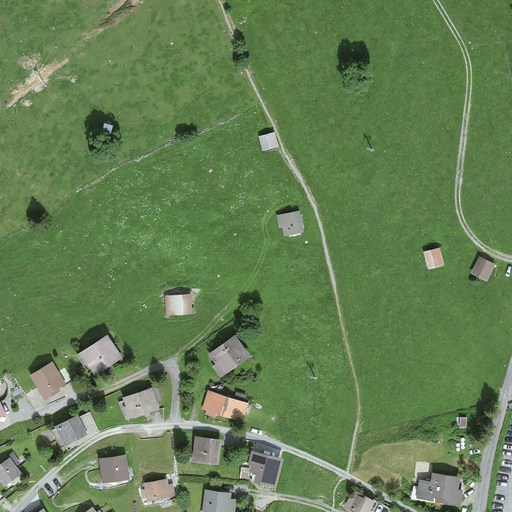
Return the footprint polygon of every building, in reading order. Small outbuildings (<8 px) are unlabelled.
[(259,136),(263,150),(277,147),(273,133),(259,136)] [(284,226),(285,233),(300,230),(297,214),(279,218),(281,226),(284,226)] [(426,253),(429,267),(442,264),(439,250),(426,253)] [(480,260),(475,272),(485,277),(491,266),(480,260)] [(193,312),(193,308),(190,308),(189,296),(166,298),(167,314),(193,312)] [(85,367),(89,374),(116,356),(106,340),(86,353),(92,362),(85,367)] [(235,340),(214,356),(224,370),(246,354),(235,340)] [(57,390),(54,386),(60,382),(51,367),(36,376),(48,396),(57,390)] [(126,408),(128,416),(155,406),(153,398),(159,396),(155,385),(146,389),(147,392),(120,402),(122,409),(126,408)] [(215,415),(216,411),(241,419),(246,405),(211,394),(206,407),(208,408),(206,414),(215,415)] [(93,418),(90,411),(80,416),(83,423),(93,418)] [(52,430),(59,445),(85,433),(77,417),(52,430)] [(198,441),(196,457),(216,459),(218,442),(211,441),(211,442),(198,441)] [(0,465),(0,477),(4,483),(19,472),(14,465),(18,462),(12,454),(8,457),(10,459),(0,465)] [(275,482),(280,459),(256,454),(254,467),(261,468),(259,478),(275,482)] [(103,460),(105,479),(126,476),(124,457),(103,460)] [(284,479),(301,482),(304,460),(286,458),(284,479)] [(459,502),(460,492),(455,491),(457,479),(432,475),(431,483),(422,481),(420,490),(413,488),(412,495),(432,498),(433,492),(446,495),(446,500),(459,502)] [(147,484),(149,498),(168,494),(166,480),(147,484)] [(208,492),(205,511),(231,511),(233,501),(227,501),(228,495),(208,492)] [(347,506),(353,510),(352,511),(358,511),(366,498),(356,492),(354,495),(357,497),(356,499),(352,497),(347,506)] [(366,511),(372,501),(366,498),(358,511),(366,511)]
